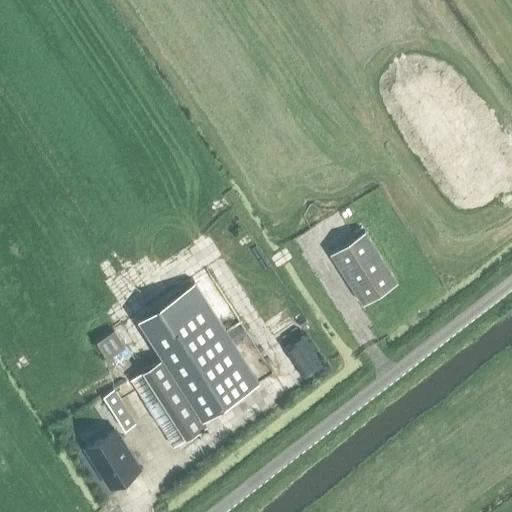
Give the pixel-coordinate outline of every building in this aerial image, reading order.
[(364,305),(397,284),(365,233),(331,255),(364,305)] [(193,282),(139,317),(164,356),(203,417),(257,382),(193,282)] [(144,370),(131,378),(160,424),(173,415),(185,433),(171,442),(174,446),(187,437),(208,424),(203,417),(164,356),(144,370)] [(114,388),(103,396),(125,430),(136,423),(114,388)] [(85,444),(110,483),(138,465),(113,426),(85,444)]
